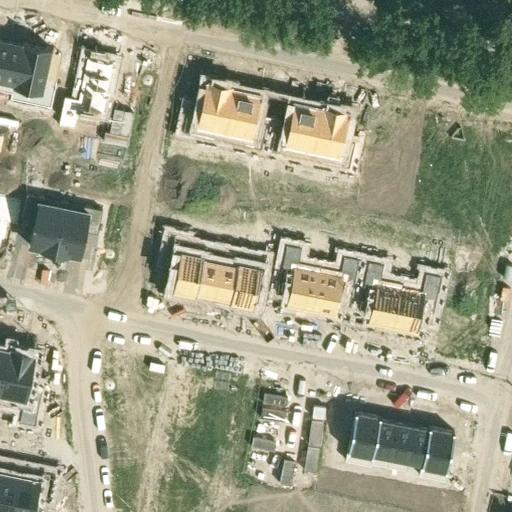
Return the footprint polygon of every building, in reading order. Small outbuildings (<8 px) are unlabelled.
[(0,88),(13,91),(23,42),(0,36),(0,88)] [(13,91),(12,96),(51,104),(56,79),(44,76),(51,46),(23,40),(23,42),(13,91)] [(64,94),(58,123),(76,127),(80,107),(102,111),(113,59),(87,54),(78,97),(64,94)] [(188,105),(182,130),(222,139),(233,87),(229,86),(230,84),(209,79),(208,82),(206,81),(200,108),(188,105)] [(233,87),(222,139),(261,147),(266,122),(254,119),(260,93),(253,91),(254,88),(236,84),(236,88),(233,87)] [(276,124),(271,149),(310,157),(321,106),(294,100),(289,126),(276,124)] [(321,106),(310,157),(349,166),(354,140),(342,138),(347,116),(347,112),(345,111),(346,109),(324,104),(324,107),(321,106)] [(377,116),(366,165),(397,171),(395,183),(415,187),(424,143),(404,138),(408,122),(397,120),(398,117),(388,115),(387,118),(377,116)] [(40,117),(36,133),(49,136),(52,120),(40,117)] [(48,139),(44,159),(56,161),(60,141),(48,139)] [(31,156),(29,168),(36,169),(39,157),(32,156),(31,156)] [(27,192),(22,216),(35,219),(29,244),(40,247),(54,250),(64,200),(27,192)] [(0,194),(0,242),(1,240),(4,221),(17,224),(22,199),(0,194)] [(64,200),(54,250),(68,253),(69,252),(79,254),(84,229),(97,232),(102,208),(64,200)] [(214,201),(212,213),(220,215),(223,203),(214,201)] [(342,240),(357,243),(360,231),(344,228),(342,240)] [(170,231),(164,257),(177,259),(171,289),(175,289),(174,293),(192,296),(193,293),(196,293),(206,244),(182,239),(183,234),(170,231)] [(407,253),(409,241),(393,238),(391,250),(407,253)] [(286,243),(277,289),(290,292),(287,304),(311,308),(319,264),(298,260),(301,246),(286,243)] [(206,244),(196,293),(197,294),(197,291),(213,295),(222,250),(206,247),(206,244)] [(239,251),(229,300),(254,305),(261,272),(273,274),(278,249),(265,246),(263,256),(239,251)] [(433,259),(446,261),(448,251),(435,249),(433,259)] [(222,250),(213,295),(229,298),(229,300),(239,251),(238,251),(236,263),(221,260),(223,250),(222,250)] [(322,250),(319,264),(341,268),(344,254),(322,250)] [(319,264),(311,308),(334,313),(336,301),(349,304),(359,257),(344,254),(341,268),(319,264)] [(368,259),(359,306),(371,309),(369,321),(392,325),(401,281),(380,277),(383,262),(368,259)] [(402,281),(401,286),(422,290),(425,272),(405,268),(402,281)] [(401,281),(392,325),(416,330),(418,318),(431,321),(440,274),(425,271),(425,272),(422,290),(401,286),(402,281),(401,281)] [(0,390),(8,349),(5,348),(6,345),(0,343),(0,390)] [(8,349),(0,390),(0,400),(22,406),(19,420),(34,423),(36,412),(42,383),(29,381),(34,354),(31,354),(32,351),(11,347),(10,350),(8,349)] [(164,364),(150,361),(149,368),(163,371),(164,364)] [(193,365),(189,388),(226,395),(230,373),(193,365)] [(189,388),(184,410),(221,417),(226,395),(189,388)] [(255,391),(247,389),(245,402),(253,403),(255,391)] [(355,409),(345,459),(370,464),(380,414),(355,409)] [(184,410),(180,432),(216,440),(221,417),(184,410)] [(36,412),(34,423),(46,425),(43,438),(53,439),(50,416),(50,415),(36,412)] [(240,424),(248,425),(251,414),(243,412),(240,424)] [(380,414),(370,464),(371,461),(387,465),(396,420),(380,417),(380,415),(380,414)] [(396,420),(387,465),(403,468),(412,423),(396,420)] [(412,423),(403,468),(404,468),(406,459),(421,462),(419,473),(419,474),(429,424),(428,427),(412,423)] [(248,425),(240,424),(238,436),(246,437),(248,425)] [(429,424),(419,474),(444,478),(446,469),(454,429),(429,424)] [(180,432),(175,455),(177,455),(212,462),(216,440),(180,432)] [(177,455),(173,476),(209,484),(214,462),(212,462),(177,455)] [(242,458),(234,457),(231,469),(239,470),(242,458)] [(0,460),(0,511),(5,511),(16,464),(0,460)] [(16,464),(5,511),(32,511),(36,495),(49,497),(54,472),(16,464)] [(237,482),(239,470),(231,469),(229,480),(237,482)] [(173,476),(168,497),(205,505),(209,484),(173,476)] [(168,497),(165,511),(203,511),(205,505),(168,497)] [(403,500),(398,499),(395,510),(401,511),(403,500)] [(236,501),(233,511),(242,511),(244,503),(236,501)] [(414,502),(412,511),(422,511),(424,504),(414,502)]
